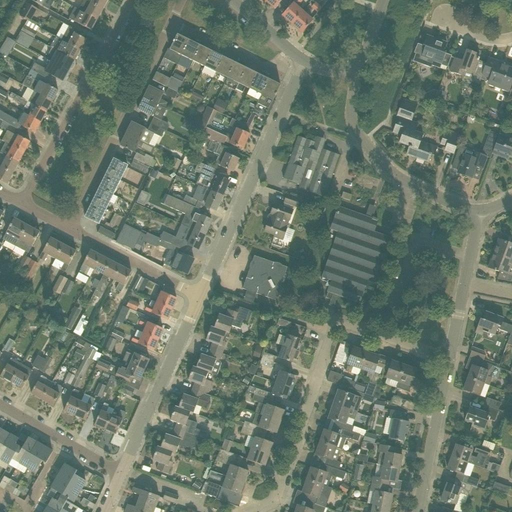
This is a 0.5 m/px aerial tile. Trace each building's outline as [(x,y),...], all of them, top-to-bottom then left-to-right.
[(83,0),(78,10),(97,20),(103,9),(86,0),(83,0)] [(108,0),(86,0),(103,9),(108,0)] [(265,0),(275,9),(282,0),(265,0)] [(295,0),(282,15),(292,24),(303,12),(297,7),(302,1),(301,0),(295,0)] [(29,22),(30,20),(37,9),(27,3),(19,16),(29,22)] [(322,8),(317,4),(315,3),(312,7),(318,12),(322,8)] [(91,31),(97,20),(78,10),(75,7),(69,18),(91,31)] [(313,21),(303,12),(292,24),(302,33),(313,21)] [(25,24),(21,31),(34,38),(38,32),(25,24)] [(78,35),(80,32),(70,27),(63,40),(80,50),(86,40),(78,35)] [(18,37),(31,44),(33,40),(20,33),(18,37)] [(182,56),(188,43),(189,40),(184,38),(183,41),(176,38),(178,35),(177,35),(174,41),(174,40),(173,42),(174,42),(170,50),(182,56)] [(427,35),(423,45),(425,46),(421,58),(415,56),(416,53),(413,61),(431,68),(432,66),(440,69),(442,64),(446,53),(443,53),(447,43),(446,43),(446,45),(438,42),(439,40),(427,35)] [(5,43),(11,47),(14,42),(8,38),(5,43)] [(75,61),(80,50),(63,40),(57,51),(75,61)] [(188,43),(182,56),(193,61),(199,49),(201,46),(200,46),(195,44),(194,46),(188,43)] [(69,71),(75,61),(57,51),(51,48),(48,53),(54,55),(51,61),(69,71)] [(204,67),(211,55),(212,52),(212,51),(211,52),(207,49),(206,52),(199,49),(193,61),(204,67)] [(481,80),(482,76),(487,64),(479,61),(479,58),(480,55),(466,50),(462,61),(454,58),(449,71),(463,76),(464,73),(473,76),(471,82),(479,85),(481,80)] [(213,78),(216,73),(222,60),(224,57),(223,57),(218,55),(217,58),(211,55),(204,67),(202,72),(213,78)] [(509,88),(511,80),(511,68),(496,63),(497,61),(489,58),(487,64),(482,76),(486,78),(489,79),(488,80),(509,88)] [(227,78),(233,66),(235,63),(234,63),(230,61),(228,63),(222,60),(216,73),(227,78)] [(63,82),(69,71),(51,61),(46,70),(34,63),(30,69),(47,79),(50,74),(63,82)] [(235,91),(236,89),(245,71),(246,68),(241,66),(240,69),(233,66),(227,78),(224,85),(225,86),(225,87),(233,91),(234,90),(235,91)] [(47,84),(46,85),(44,84),(47,79),(30,69),(30,70),(27,75),(27,76),(34,81),(29,89),(34,91),(52,101),(58,91),(47,84)] [(251,74),(245,71),(236,89),(242,92),(245,87),(250,89),(256,77),(258,74),(257,74),(252,72),(251,74)] [(166,87),(170,79),(157,72),(152,80),(166,87)] [(171,77),(170,79),(166,87),(168,87),(177,92),(178,92),(183,82),(171,77)] [(246,97),(258,102),(268,83),(269,80),(269,79),(269,80),(264,77),(263,80),(256,77),(250,89),(246,97)] [(274,86),(268,83),(258,102),(254,110),(252,114),(246,125),(252,129),(258,117),(263,119),(265,116),(273,101),(273,100),(275,96),(276,96),(277,94),(276,94),(281,85),(280,85),(275,83),(274,86)] [(149,86),(144,98),(166,109),(169,103),(161,100),(164,93),(149,86)] [(177,92),(168,87),(164,94),(174,99),(177,92)] [(0,99),(4,102),(8,94),(0,89),(0,99)] [(47,112),(52,101),(34,91),(28,102),(47,112)] [(194,91),(191,98),(201,102),(204,95),(194,91)] [(41,122),(47,112),(28,102),(12,93),(9,97),(25,106),(22,112),(41,122)] [(168,124),(163,121),(161,120),(166,110),(166,109),(144,98),(138,110),(152,117),(152,116),(154,117),(150,124),(164,131),(166,132),(169,126),(168,124)] [(218,99),(214,106),(212,109),(217,112),(222,114),(228,104),(218,99)] [(412,121),(417,106),(402,100),(396,116),(398,117),(395,125),(397,125),(396,128),(394,129),(393,132),(401,136),(399,143),(409,146),(406,154),(410,156),(412,155),(412,154),(415,155),(414,157),(429,162),(431,155),(434,156),(437,147),(421,142),(423,134),(415,131),(418,123),(412,121)] [(195,134),(210,141),(223,147),(226,142),(230,144),(230,145),(238,147),(238,146),(244,148),(250,134),(239,129),(241,123),(232,119),(229,126),(237,129),(233,137),(210,127),(217,112),(212,109),(207,107),(195,134)] [(0,119),(2,121),(18,130),(21,125),(35,133),(41,122),(22,112),(21,112),(17,119),(0,109),(0,119)] [(16,134),(18,130),(2,121),(0,125),(0,127),(7,131),(1,141),(6,143),(12,147),(13,146),(24,153),(30,142),(19,135),(18,136),(16,134)] [(126,134),(155,147),(160,137),(161,137),(164,131),(150,124),(147,130),(146,129),(132,122),(126,134)] [(440,145),(446,147),(444,151),(454,154),(460,136),(451,133),(450,134),(444,132),(440,145)] [(155,147),(126,134),(120,146),(134,153),(137,147),(152,154),(155,148),(155,147)] [(511,139),(499,135),(493,153),(501,156),(502,154),(511,157),(511,139)] [(298,136),(283,179),(300,185),(299,188),(316,194),(325,197),(340,155),(323,149),(324,146),(298,136)] [(229,149),(223,147),(210,141),(206,150),(219,155),(215,164),(233,172),(234,171),(238,161),(239,159),(227,153),(229,149)] [(19,163),(24,153),(13,146),(12,147),(6,143),(0,153),(7,157),(19,163)] [(472,178),(476,166),(483,168),(487,157),(474,152),(474,151),(460,146),(452,167),(459,170),(458,173),(472,178)] [(133,160),(137,162),(141,164),(145,166),(149,167),(153,158),(145,154),(144,156),(136,152),(132,159),(133,160)] [(13,174),(19,163),(7,157),(1,167),(13,174)] [(114,159),(99,188),(113,195),(128,166),(114,159)] [(222,196),(229,181),(219,176),(219,177),(213,174),(215,170),(205,165),(196,184),(206,189),(222,196)] [(0,180),(7,184),(13,174),(1,167),(0,168),(0,180)] [(99,224),(113,195),(99,188),(85,217),(99,224)] [(206,189),(200,203),(206,206),(205,206),(216,211),(222,196),(206,189)] [(141,190),(136,202),(145,205),(150,193),(141,190)] [(163,205),(188,216),(190,213),(193,214),(195,208),(183,202),(168,195),(163,205)] [(300,200),(292,197),(287,195),(285,202),(298,207),(300,200)] [(198,201),(186,196),(183,202),(195,208),(198,201)] [(283,240),(286,230),(293,211),(274,204),(271,214),(272,214),(269,222),(268,222),(265,231),(275,235),(274,237),(283,240)] [(339,207),(336,216),(331,230),(338,232),(322,280),(331,283),(326,298),(331,300),(333,294),(359,303),(367,280),(376,284),(392,238),(362,228),(366,216),(339,207)] [(196,214),(189,228),(205,235),(212,220),(201,216),(196,214)] [(14,218),(3,239),(16,246),(27,225),(14,218)] [(27,225),(16,246),(29,253),(40,232),(27,225)] [(125,225),(117,242),(123,245),(123,244),(133,249),(141,233),(125,225)] [(198,250),(205,235),(189,228),(184,241),(164,232),(160,239),(175,245),(186,250),(188,246),(198,250)] [(499,240),(494,254),(511,260),(511,237),(511,238),(511,239),(511,244),(499,240)] [(46,258),(54,262),(63,245),(50,238),(39,258),(45,261),(46,258)] [(76,251),(63,245),(54,262),(62,266),(60,270),(65,272),(76,251)] [(184,255),(186,250),(175,245),(173,251),(177,253),(172,267),(177,269),(177,270),(187,275),(188,274),(189,274),(190,274),(192,269),(192,268),(191,267),(194,259),(184,255)] [(90,277),(94,269),(101,255),(90,250),(79,271),(90,277)] [(497,279),(510,282),(511,276),(511,275),(508,274),(510,267),(511,267),(511,260),(494,254),(488,268),(501,272),(498,278),(497,278),(497,279)] [(104,275),(111,261),(101,255),(94,269),(103,274),(104,275)] [(26,271),(31,260),(24,256),(18,267),(26,271)] [(287,267),(282,265),(280,264),(278,263),(276,263),(274,263),(254,256),(253,261),(257,271),(255,272),(254,271),(250,269),(243,289),(247,290),(249,292),(254,294),(256,293),(276,300),(278,296),(279,294),(281,289),(281,287),(287,267)] [(38,264),(31,260),(26,271),(22,278),(29,282),(38,264)] [(109,277),(114,280),(121,266),(111,261),(104,275),(103,274),(100,282),(96,289),(93,295),(100,299),(109,283),(107,282),(109,277)] [(121,266),(114,280),(120,283),(116,290),(121,293),(131,271),(121,266)] [(78,272),(76,278),(85,282),(88,277),(78,272)] [(61,292),(68,279),(60,275),(52,291),(60,295),(61,292)] [(144,279),(138,276),(130,290),(137,293),(144,279)] [(68,279),(61,292),(68,296),(74,283),(68,279)] [(96,289),(100,282),(95,279),(91,286),(96,289)] [(159,286),(156,293),(161,296),(158,302),(172,309),(177,298),(162,292),(164,288),(161,287),(161,286),(159,286)] [(129,309),(136,312),(139,304),(129,300),(126,308),(129,309)] [(167,320),(172,309),(158,302),(155,309),(147,306),(145,310),(167,320)] [(71,329),(81,309),(74,306),(64,325),(71,329)] [(129,309),(126,308),(123,306),(120,312),(127,315),(129,309)] [(219,314),(214,327),(214,328),(226,332),(229,333),(232,326),(240,329),(243,322),(248,323),(252,312),(240,307),(238,313),(228,309),(226,316),(219,314)] [(501,327),(504,319),(501,318),(502,316),(501,314),(498,313),(496,314),(495,315),(485,312),(484,316),(485,317),(484,320),(480,319),(475,332),(482,335),(484,331),(495,335),(499,326),(501,327)] [(289,329),(291,323),(279,318),(277,324),(289,329)] [(81,319),(74,332),(81,336),(88,322),(81,319)] [(144,333),(158,340),(163,329),(141,319),(139,324),(146,327),(144,333)] [(213,343),(210,350),(223,354),(227,343),(222,341),(226,332),(214,328),(214,327),(211,326),(206,341),(213,343)] [(111,337),(122,342),(125,335),(114,330),(111,337)] [(153,350),(158,340),(144,333),(141,339),(134,336),(132,341),(153,350)] [(286,335),(282,346),(299,352),(301,344),(299,343),(300,339),(286,335)] [(113,349),(117,340),(110,337),(106,345),(113,349)] [(296,360),(299,352),(282,346),(278,358),(292,363),(293,359),(296,360)] [(91,360),(93,361),(97,352),(96,351),(97,351),(90,347),(75,376),(71,385),(77,388),(83,376),(91,360)] [(485,352),(471,347),(470,351),(471,352),(469,357),(483,362),(486,356),(484,355),(485,352)] [(361,369),(366,352),(353,348),(348,364),(345,371),(351,373),(353,366),(361,369)] [(133,357),(130,364),(145,370),(149,360),(128,350),(126,354),(133,357)] [(201,354),(196,367),(196,368),(208,372),(217,376),(222,363),(221,361),(220,361),(223,354),(210,350),(208,356),(201,354)] [(261,359),(273,363),(275,356),(264,352),(261,359)] [(379,357),(366,352),(361,369),(368,371),(366,378),(370,380),(364,395),(369,396),(371,397),(376,384),(382,368),(376,365),(379,357)] [(37,356),(32,365),(38,369),(44,360),(39,357),(37,356)] [(39,370),(45,373),(53,360),(48,356),(47,356),(39,370)] [(483,362),(469,357),(467,364),(472,366),(468,378),(484,384),(489,386),(492,378),(494,379),(498,368),(483,362)] [(1,376),(12,382),(22,365),(11,358),(1,376)] [(111,363),(100,358),(95,367),(107,372),(111,363)] [(271,369),(273,363),(261,359),(259,365),(271,369)] [(387,375),(399,379),(404,366),(392,361),(387,375)] [(140,381),(145,370),(130,364),(127,370),(120,367),(116,376),(132,383),(134,378),(140,381)] [(12,382),(22,389),(33,371),(22,365),(12,382)] [(192,390),(207,395),(212,382),(205,380),(208,372),(196,368),(196,367),(193,366),(188,381),(195,383),(192,390)] [(417,370),(404,366),(399,379),(397,388),(409,392),(417,370)] [(280,371),(276,383),(292,388),(295,381),(292,380),(294,376),(280,371)] [(71,385),(75,376),(69,373),(64,382),(71,385)] [(107,386),(106,386),(103,393),(109,395),(114,383),(116,377),(111,375),(109,380),(107,386)] [(42,400),(49,388),(52,382),(46,379),(46,378),(42,376),(31,394),(42,400)] [(340,386),(349,389),(353,391),(356,383),(343,378),(340,386)] [(468,378),(464,390),(480,396),(484,384),(468,378)] [(103,393),(106,386),(98,383),(93,395),(101,398),(103,393)] [(290,396),(292,388),(276,383),(272,395),(286,399),(287,395),(290,396)] [(376,384),(371,397),(378,400),(383,387),(376,384)] [(49,388),(42,400),(53,406),(64,388),(59,385),(55,392),(49,388)] [(254,394),(266,398),(268,393),(250,386),(248,392),(254,394)] [(64,411),(75,416),(81,402),(75,399),(78,391),(74,389),(64,411)] [(369,396),(364,395),(353,391),(349,389),(348,394),(338,391),(334,404),(357,412),(359,406),(358,405),(360,399),(367,401),(369,396)] [(184,394),(179,407),(178,408),(190,413),(193,414),(196,406),(206,409),(210,396),(207,395),(192,390),(190,396),(184,394)] [(86,421),(95,399),(85,394),(81,402),(75,416),(86,421)] [(254,394),(253,396),(251,395),(249,400),(252,401),(258,403),(264,404),(266,398),(254,394)] [(403,408),(406,401),(393,396),(391,404),(403,408)] [(484,405),(488,406),(498,410),(501,403),(487,398),(484,405)] [(384,410),(386,402),(376,400),(375,408),(384,410)] [(95,425),(105,430),(112,415),(115,409),(108,407),(109,405),(104,403),(95,425)] [(266,405),(264,404),(258,403),(255,413),(281,422),(285,410),(267,404),(266,405)] [(353,420),(353,418),(354,419),(357,412),(334,404),(329,418),(340,422),(338,428),(352,432),(354,426),(352,425),(354,420),(353,420)] [(177,423),(175,429),(193,436),(197,424),(195,423),(195,422),(187,420),(190,413),(178,408),(179,407),(175,406),(170,421),(177,423)] [(485,413),(470,407),(465,421),(473,423),(471,426),(484,431),(488,419),(494,422),(499,410),(498,410),(488,406),(485,413)] [(112,415),(105,430),(116,434),(126,413),(121,410),(118,418),(112,415)] [(389,439),(400,441),(400,442),(404,443),(405,438),(403,438),(404,434),(406,434),(406,433),(405,433),(405,430),(407,431),(409,422),(405,421),(406,414),(391,410),(389,419),(393,419),(389,439)] [(245,421),(243,427),(254,431),(257,426),(259,427),(258,427),(276,434),(281,422),(255,413),(254,413),(256,413),(252,424),(245,421)] [(368,424),(369,416),(358,413),(356,422),(368,424)] [(240,433),(252,437),(254,431),(243,427),(240,433)] [(320,442),(335,448),(336,448),(340,436),(354,440),(356,434),(352,432),(338,428),(336,434),(325,430),(320,442)] [(166,434),(161,447),(161,448),(172,452),(176,453),(179,445),(186,448),(186,447),(188,447),(193,449),(196,447),(200,448),(203,447),(205,441),(193,437),(193,436),(175,429),(172,436),(166,434)] [(10,435),(2,430),(0,433),(0,459),(1,460),(7,448),(3,446),(10,435)] [(364,440),(374,442),(376,434),(365,432),(364,440)] [(18,439),(10,435),(3,446),(7,448),(1,460),(9,464),(12,459),(19,447),(15,445),(18,439)] [(254,438),(252,437),(248,447),(251,448),(269,455),(273,443),(255,437),(254,438)] [(12,459),(19,463),(26,451),(30,454),(36,442),(28,438),(25,443),(22,449),(19,447),(12,459)] [(222,449),(228,452),(232,441),(226,439),(222,449)] [(26,451),(19,463),(27,467),(33,456),(37,458),(44,447),(36,442),(30,454),(26,451)] [(327,458),(325,465),(339,470),(341,463),(336,461),(341,450),(336,448),(335,448),(320,442),(316,454),(327,458)] [(377,464),(384,466),(399,469),(402,456),(391,454),(393,447),(380,445),(379,452),(380,452),(377,464)] [(452,457),(467,463),(474,466),(483,469),(487,457),(488,457),(491,450),(477,445),(474,452),(478,453),(476,458),(470,455),(472,451),(456,445),(452,457)] [(173,462),(169,461),(172,452),(161,448),(161,447),(158,446),(153,460),(159,463),(157,470),(168,474),(173,462)] [(27,467),(36,472),(42,461),(46,464),(53,452),(44,447),(37,458),(33,456),(27,467)] [(269,455),(251,448),(247,460),(265,466),(269,455)] [(218,455),(230,459),(232,453),(220,449),(218,455)] [(366,465),(368,455),(360,454),(359,464),(366,465)] [(230,459),(218,455),(215,461),(228,465),(230,459)] [(467,463),(452,457),(447,469),(463,475),(467,463)] [(497,473),(500,465),(488,461),(486,469),(497,473)] [(65,464),(61,472),(72,479),(70,483),(81,489),(86,481),(81,478),(83,474),(65,464)] [(322,486),(327,487),(331,476),(343,480),(346,473),(339,470),(325,465),(322,464),(320,471),(311,468),(307,480),(323,485),(322,486)] [(226,476),(244,483),(248,471),(230,465),(226,476)] [(396,482),(399,469),(384,466),(381,478),(374,477),(372,484),(384,486),(388,487),(389,481),(396,482)] [(361,481),(362,473),(355,471),(353,479),(361,481)] [(76,497),(81,489),(70,483),(72,479),(61,472),(56,480),(67,487),(65,491),(76,497)] [(4,476),(2,481),(0,484),(0,486),(5,489),(8,484),(10,479),(4,476)] [(240,494),(244,483),(226,476),(222,488),(240,494)] [(463,482),(471,486),(477,488),(480,481),(466,476),(463,482)] [(63,493),(60,498),(72,505),(76,497),(65,491),(67,487),(56,480),(51,488),(57,492),(58,490),(63,493)] [(308,501),(312,503),(326,507),(328,501),(322,494),(320,493),(322,486),(323,485),(307,480),(303,492),(309,494),(306,501),(308,501)] [(8,484),(5,489),(6,490),(12,494),(15,488),(18,484),(12,481),(10,486),(8,484)] [(455,504),(453,511),(456,511),(461,511),(467,496),(471,486),(463,482),(459,481),(457,487),(449,484),(447,490),(445,489),(441,500),(450,503),(450,502),(455,504)] [(508,493),(510,487),(494,481),(492,488),(508,493)] [(383,493),(384,486),(372,484),(371,491),(376,492),(373,505),(389,508),(392,495),(383,493)] [(15,488),(12,494),(18,497),(21,492),(23,493),(26,488),(20,485),(17,490),(15,488)] [(140,495),(138,501),(155,507),(159,496),(134,487),(132,492),(140,495)] [(163,499),(176,503),(179,497),(165,492),(163,499)] [(53,498),(48,507),(57,511),(60,511),(62,509),(66,511),(75,511),(78,508),(72,505),(60,498),(58,501),(53,498)] [(81,503),(87,506),(89,501),(84,498),(81,503)] [(95,505),(89,501),(87,506),(93,510),(95,505)] [(128,504),(126,509),(134,511),(159,511),(160,510),(155,508),(155,507),(138,501),(136,507),(128,504)] [(316,511),(324,511),(326,507),(312,503),(308,501),(305,508),(298,505),(295,511),(313,511),(316,511)]
